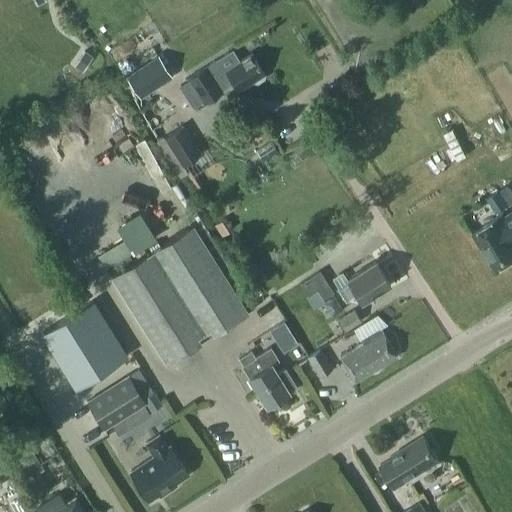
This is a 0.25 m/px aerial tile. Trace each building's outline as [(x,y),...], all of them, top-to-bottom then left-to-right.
[(185,77),(202,103),(220,91),(219,90),(232,82),(237,90),(254,79),(256,82),(262,78),(260,75),(263,73),(249,52),(224,69),(216,57),(185,77)] [(126,75),(140,97),(173,76),(158,54),(126,75)] [(156,141),(174,169),(201,152),(183,124),(156,141)] [(270,140),(255,150),(262,161),(277,151),(270,140)] [(191,168),(185,172),(192,182),(193,181),(197,187),(202,184),(191,168)] [(488,197),(497,211),(506,205),(497,191),(488,197)] [(498,218),(472,234),(494,269),(511,257),(511,212),(499,220),(498,218)] [(111,272),(167,361),(201,339),(199,335),(212,327),(214,331),(248,310),(193,221),(111,272)] [(354,294),(360,303),(388,286),(373,262),(345,279),(347,282),(337,288),(344,300),(354,294)] [(332,292),(318,270),(299,282),(307,295),(316,289),(322,298),(332,292)] [(338,321),(343,330),(359,320),(354,311),(338,321)] [(376,314),(352,328),(361,344),(339,358),(353,382),(396,357),(378,327),(385,322),(376,314)] [(285,347),(278,351),(283,361),(291,357),(285,347)] [(247,379),(265,407),(286,394),(286,393),(294,388),(282,369),(274,374),(269,366),(276,361),(268,348),(252,358),(249,352),(237,360),(242,366),(241,367),(247,378),(247,379)] [(329,370),(318,352),(307,358),(318,377),(329,370)] [(138,367),(128,374),(143,398),(153,391),(138,367)] [(128,374),(86,400),(104,428),(146,402),(128,374)] [(153,391),(143,398),(146,402),(151,411),(161,404),(153,391)] [(129,470),(149,498),(158,492),(160,495),(174,486),(172,482),(186,473),(176,458),(173,460),(164,448),(167,445),(159,433),(145,442),(153,454),(129,470)] [(384,465),(382,466),(393,485),(423,468),(424,469),(427,467),(429,470),(439,465),(437,462),(438,461),(423,434),(388,455),(391,460),(384,465)] [(20,440),(1,451),(17,477),(36,466),(20,440)] [(38,511),(84,511),(75,498),(66,504),(59,493),(36,508),(38,511)] [(402,511),(427,511),(421,501),(402,511)]
